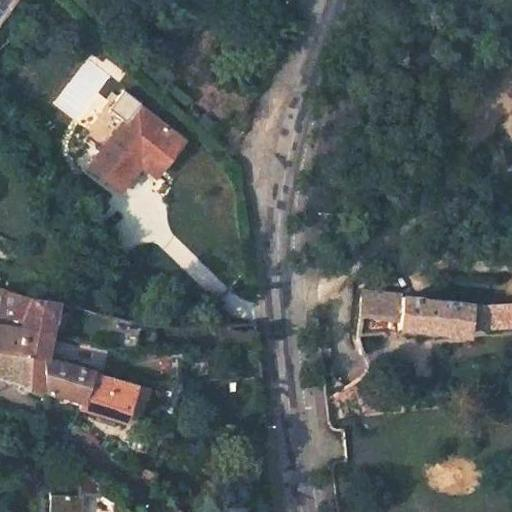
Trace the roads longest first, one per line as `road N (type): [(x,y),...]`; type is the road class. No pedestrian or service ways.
road 1 (unclassified): [(302,511),(278,248),(296,122),(339,0)]
road 2 (unknown): [(371,252),(511,105)]
road 3 (residential): [(0,391),(161,511)]
road 4 (unknown): [(371,252),(511,270)]
